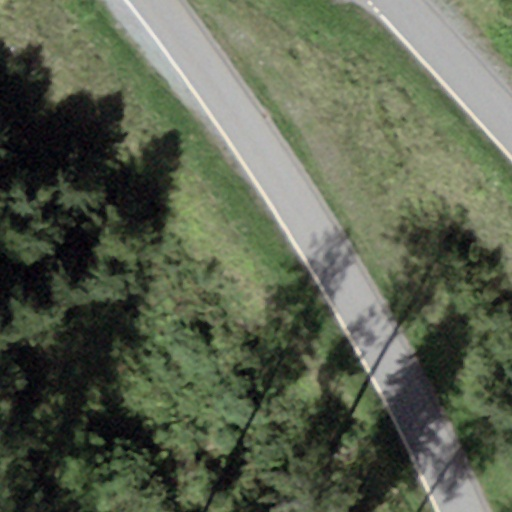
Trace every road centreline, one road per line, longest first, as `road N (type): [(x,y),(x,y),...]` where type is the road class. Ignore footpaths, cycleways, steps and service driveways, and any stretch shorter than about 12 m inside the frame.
road 1 (tertiary): [(466,511),(348,282),(151,0)]
road 2 (tertiary): [(396,0),(511,125)]
